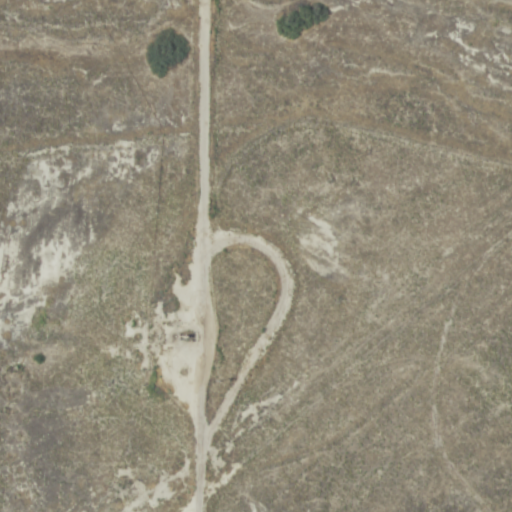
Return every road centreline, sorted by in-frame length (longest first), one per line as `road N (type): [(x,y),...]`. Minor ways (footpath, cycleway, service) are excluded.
road 1 (track): [(278,511),(269,0)]
road 2 (track): [(511,312),(274,511)]
